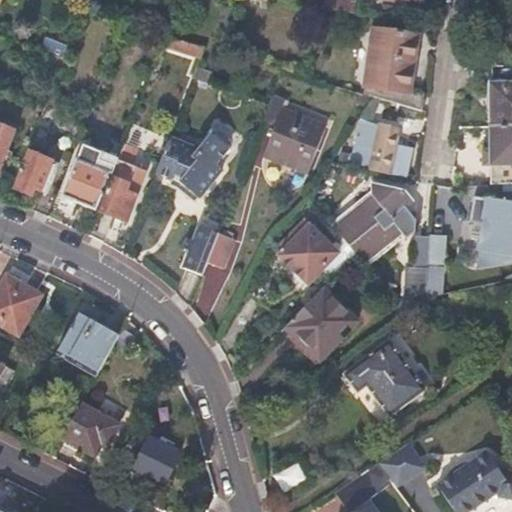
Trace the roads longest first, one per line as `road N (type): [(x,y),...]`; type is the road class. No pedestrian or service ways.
road 1 (residential): [(248,511),(199,358),(171,321),(132,283),(0,225)]
road 2 (residential): [(452,0),(425,173)]
road 3 (residential): [(0,457),(114,511)]
